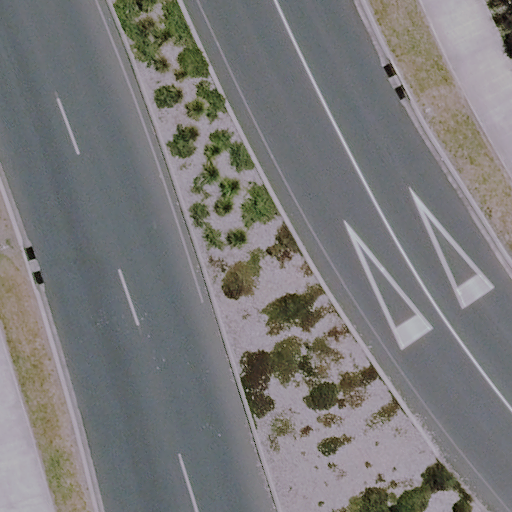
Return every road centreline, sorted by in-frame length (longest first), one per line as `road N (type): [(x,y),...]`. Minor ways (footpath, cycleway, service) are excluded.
road 1 (secondary): [(191,511),(137,306),(18,0)]
road 2 (secondary): [(271,0),(369,207),(511,405)]
